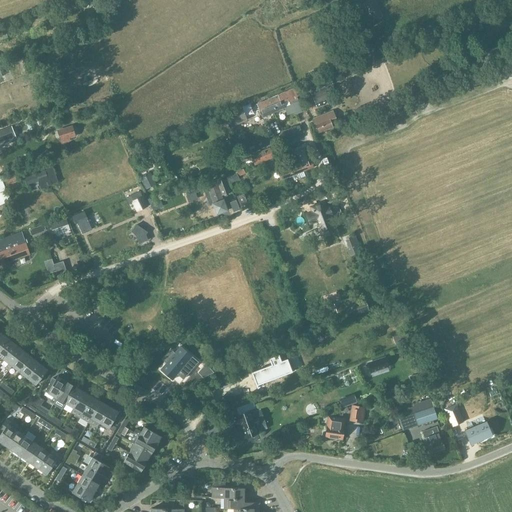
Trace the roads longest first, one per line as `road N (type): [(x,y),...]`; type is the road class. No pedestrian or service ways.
road 1 (residential): [(25,318),(83,279),(292,204)]
road 2 (unclassified): [(269,476),(295,457),(437,473),(511,448)]
road 3 (residential): [(202,455),(166,416),(25,318)]
